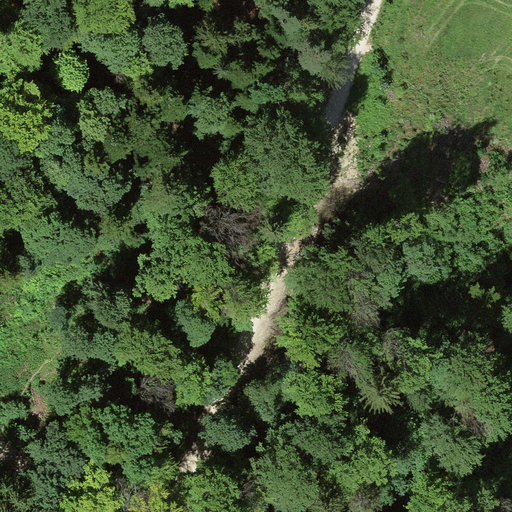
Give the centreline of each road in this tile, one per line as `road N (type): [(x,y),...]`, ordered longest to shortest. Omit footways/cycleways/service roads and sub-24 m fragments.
road 1 (track): [(370,0),(289,240),(161,511)]
road 2 (track): [(201,434),(198,302),(182,200)]
